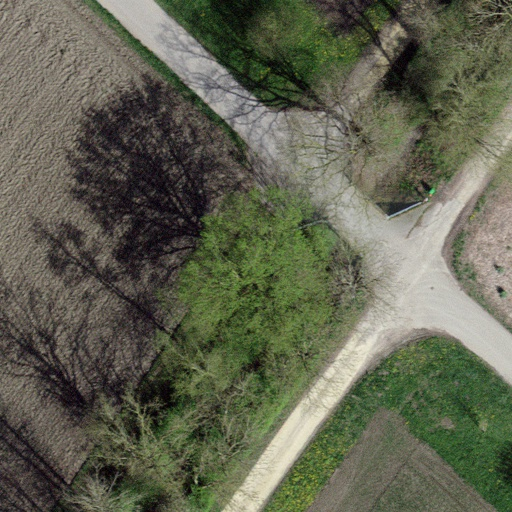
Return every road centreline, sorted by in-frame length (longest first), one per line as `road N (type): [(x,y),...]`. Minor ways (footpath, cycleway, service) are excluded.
road 1 (track): [(421,0),(66,511)]
road 2 (track): [(401,267),(130,0)]
road 3 (track): [(401,267),(231,511)]
road 4 (track): [(401,267),(511,108)]
road 5 (track): [(511,358),(401,267)]
